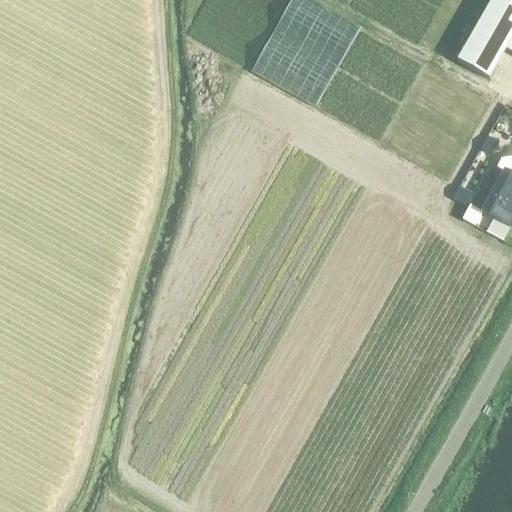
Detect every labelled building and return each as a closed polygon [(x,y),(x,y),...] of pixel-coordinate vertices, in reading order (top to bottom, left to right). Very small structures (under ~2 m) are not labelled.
[(251,70),(287,0),(204,0),(186,35),(251,70)] [(511,2),(507,0),(493,0),(457,62),(489,80),(506,51),(511,54),(511,2)] [(489,136),(483,146),(493,152),(499,142),(489,136)] [(488,218),(510,229),(511,226),(511,176),(510,176),(500,173),(479,211),(488,218)] [(453,200),(470,208),(475,198),(458,190),(453,200)]
